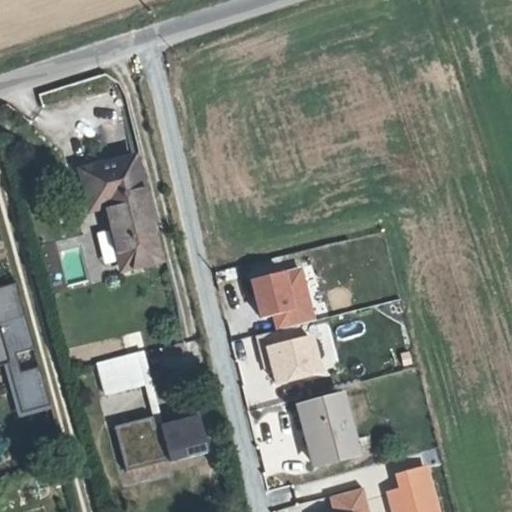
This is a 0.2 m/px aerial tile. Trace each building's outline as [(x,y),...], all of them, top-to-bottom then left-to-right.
[(112,277),(130,274),(132,281),(152,276),(125,172),(72,183),(81,221),(97,218),(112,277)] [(300,271),(247,284),(261,332),(312,320),(300,271)] [(0,358),(4,358),(17,412),(49,405),(40,365),(18,370),(13,352),(30,348),(15,282),(0,285),(0,358)] [(309,340),(262,349),(273,387),(319,375),(309,340)] [(160,422),(141,349),(134,351),(142,382),(150,414),(153,424),(160,422)] [(134,351),(95,361),(104,392),(142,382),(134,351)] [(333,397),(297,406),(312,463),(349,455),(333,397)] [(153,424),(150,414),(112,424),(124,469),(167,458),(168,460),(206,450),(196,413),(160,422),(153,424)] [(380,476),(387,511),(438,511),(429,465),(380,476)] [(366,511),(359,487),(324,498),(328,511),(366,511)]
